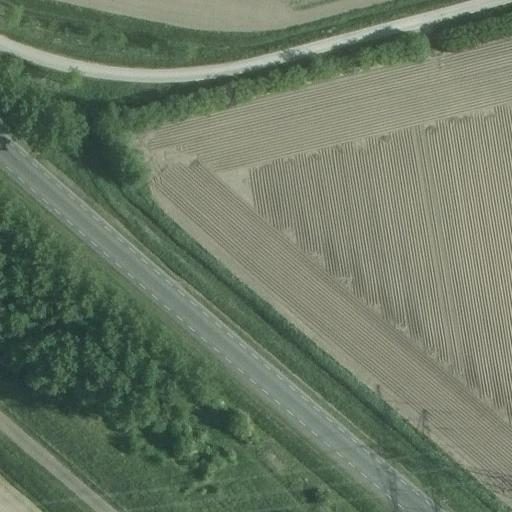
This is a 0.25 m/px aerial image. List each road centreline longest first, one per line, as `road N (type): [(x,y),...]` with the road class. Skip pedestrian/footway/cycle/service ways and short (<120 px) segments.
road 1 (secondary): [(425,511),(0,144)]
road 2 (unclassified): [(0,37),(62,55),(204,67),(304,52),(499,0)]
road 3 (unclassified): [(104,511),(0,423)]
